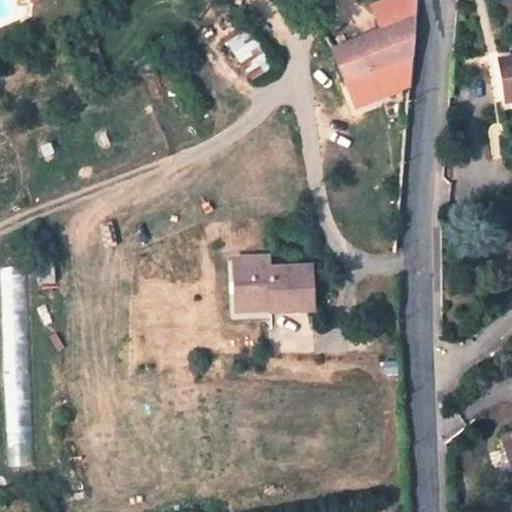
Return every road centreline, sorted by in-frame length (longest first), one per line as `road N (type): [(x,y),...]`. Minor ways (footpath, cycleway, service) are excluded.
road 1 (residential): [(434,0),(418,270),(425,511)]
road 2 (track): [(0,229),(193,153)]
